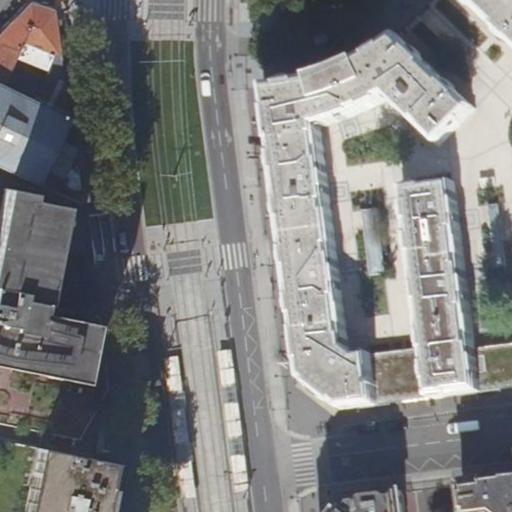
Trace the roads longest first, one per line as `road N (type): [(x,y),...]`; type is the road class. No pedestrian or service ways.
road 1 (primary): [(115,0),(113,81),(165,511)]
road 2 (primary): [(262,465),(219,136),(211,0)]
road 3 (residential): [(262,465),(511,434)]
